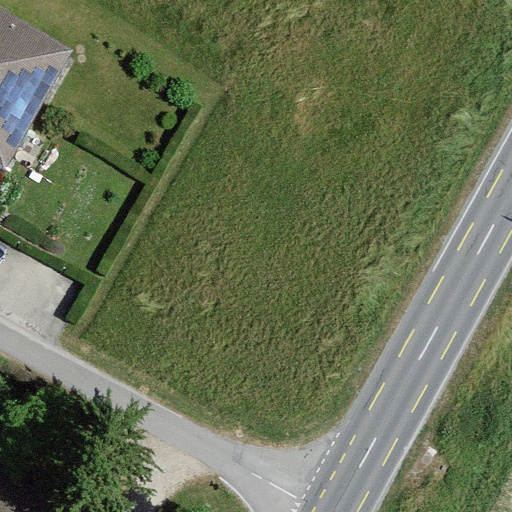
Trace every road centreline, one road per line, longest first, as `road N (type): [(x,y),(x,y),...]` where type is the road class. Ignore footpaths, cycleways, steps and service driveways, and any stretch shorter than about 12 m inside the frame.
road 1 (unclassified): [(0,335),(321,511)]
road 2 (primary): [(511,193),(335,511)]
